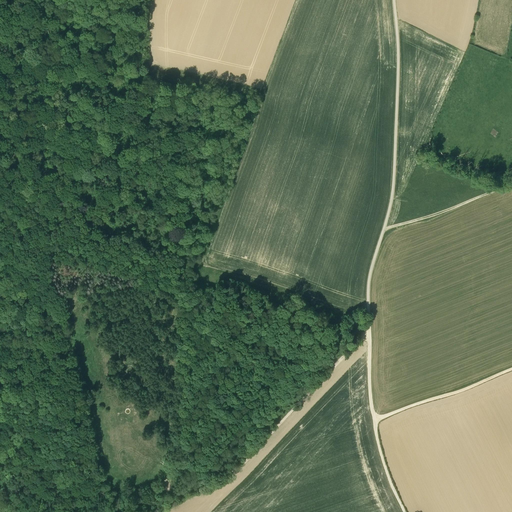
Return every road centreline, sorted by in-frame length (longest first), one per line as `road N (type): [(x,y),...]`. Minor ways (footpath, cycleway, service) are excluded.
road 1 (unclassified): [(368,326),(369,275),(393,184),(393,0)]
road 2 (track): [(38,511),(223,479),(321,379)]
road 3 (track): [(117,273),(179,293),(220,349),(321,379)]
road 4 (track): [(374,419),(511,369)]
road 5 (track): [(511,177),(441,213),(383,229)]
